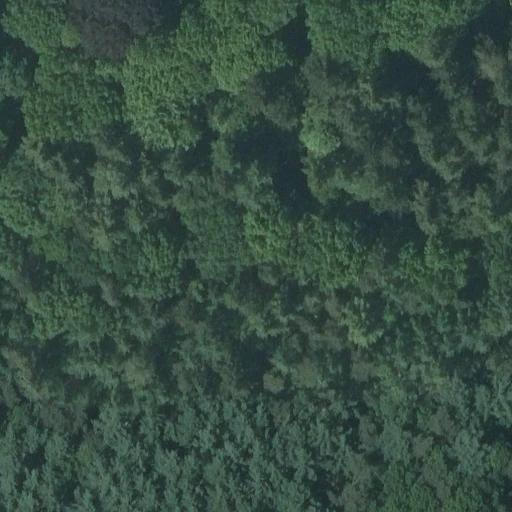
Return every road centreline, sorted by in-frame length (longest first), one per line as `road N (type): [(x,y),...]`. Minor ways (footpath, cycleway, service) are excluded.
road 1 (track): [(511,244),(343,197),(286,192),(208,199),(83,243),(55,242),(25,228),(0,198)]
road 2 (track): [(0,69),(218,0)]
